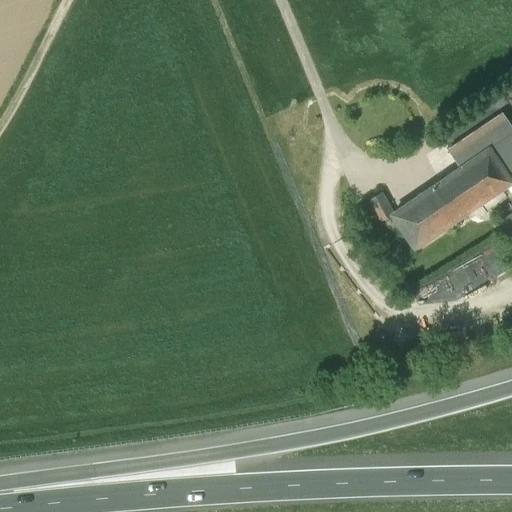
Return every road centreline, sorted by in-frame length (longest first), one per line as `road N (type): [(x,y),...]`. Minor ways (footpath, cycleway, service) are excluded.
road 1 (motorway): [(511,386),(292,440),(0,496)]
road 2 (motorway): [(511,480),(240,486),(0,506)]
